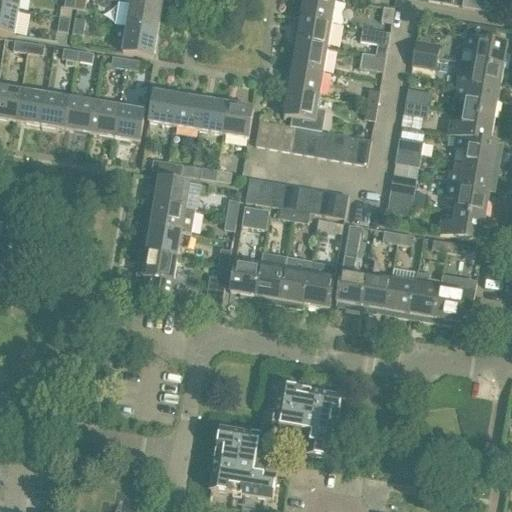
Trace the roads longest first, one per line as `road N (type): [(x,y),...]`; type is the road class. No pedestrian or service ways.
road 1 (residential): [(507,364),(489,370),(427,361),(406,369),(218,339),(197,357)]
road 2 (residential): [(181,456),(0,427)]
